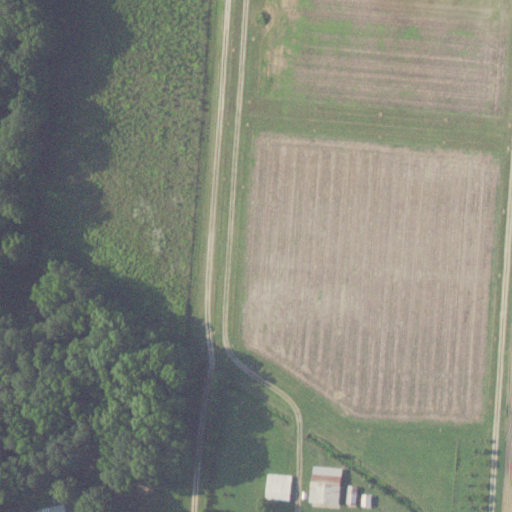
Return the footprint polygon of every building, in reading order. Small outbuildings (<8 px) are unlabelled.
[(117,465),(120,480),(137,476),(134,461),(117,465)] [(316,464),(313,499),(343,501),(345,467),(316,464)] [(294,473),(292,498),(268,497),(269,472),(294,473)] [(351,483),(349,501),(358,502),(360,484),(351,483)] [(365,493),(364,504),(374,505),(375,493),(365,493)]
